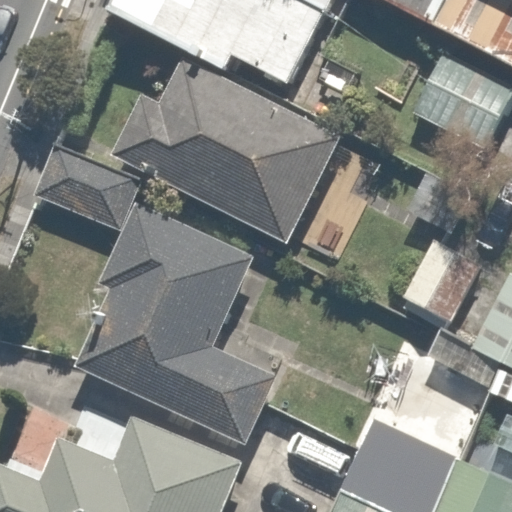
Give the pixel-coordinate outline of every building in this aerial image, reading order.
[(125,0),(119,17),(233,76),(241,60),(296,88),(339,0),(319,0),(317,4),(309,0),(125,0)] [(381,0),(440,30),(454,0),(381,0)] [(511,0),(454,0),(440,30),(511,66),(511,0)] [(511,112),(511,86),(450,54),(418,117),(490,154),(511,112)] [(150,98),(119,160),(295,249),(350,142),(190,62),(168,107),(150,98)] [(146,186),(59,152),(39,200),(127,235),(146,186)] [(117,294),(81,371),(253,451),(286,381),(221,350),(263,262),(144,206),(106,289),(117,294)] [(456,327),(487,269),(442,245),(410,302),(456,327)] [(511,287),(478,351),(505,366),(511,369),(511,287)] [(478,351),(446,333),(433,359),(493,391),(505,366),(478,351)] [(1,465),(0,467),(0,511),(232,511),(251,468),(139,421),(121,465),(65,441),(47,485),(1,465)] [(371,447),(348,495),(384,511),(442,511),(455,486),(371,447)] [(511,511),(511,484),(465,463),(455,486),(442,511),(511,511)] [(384,511),(348,495),(340,511),(384,511)]
